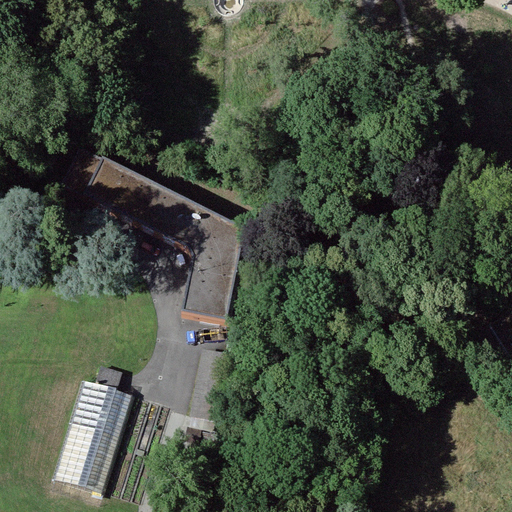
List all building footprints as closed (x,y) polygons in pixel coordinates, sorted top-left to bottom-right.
[(242,235),(76,153),(59,188),(126,222),(185,252),(193,264),(181,318),(225,327),(242,235)] [(511,335),(503,321),(474,339),(497,376),(511,366),(511,335)] [(226,358),(201,353),(189,417),(228,424),(240,360),(226,358)] [(99,367),(92,387),(114,393),(120,375),(99,367)] [(92,387),(82,384),(52,481),(101,496),(131,399),(114,393),(92,387)]
